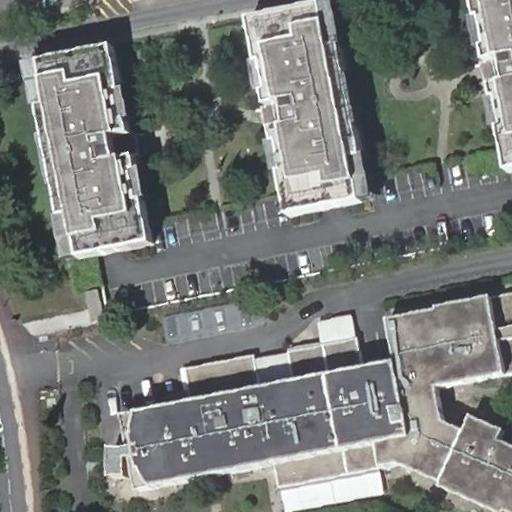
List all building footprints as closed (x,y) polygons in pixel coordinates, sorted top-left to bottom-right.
[(511,174),(511,0),(475,0),(488,65),(483,66),(487,89),(493,88),(510,175),(511,174)] [(373,202),(334,5),(252,21),(269,108),(264,109),(268,132),(273,131),(291,218),(373,202)] [(142,157),(137,134),(132,135),(115,48),(32,64),(71,261),(153,245),(136,158),(142,157)] [(104,320),(98,290),(86,293),(92,322),(104,320)] [(445,425),(438,391),(511,376),(511,295),(438,310),(439,312),(388,322),(396,365),(363,371),(357,340),(322,347),(323,351),(309,354),(308,352),(307,352),(297,356),(289,362),(294,385),(261,391),(254,357),(184,371),(191,405),(122,418),(129,451),(129,452),(130,459),(131,461),(137,494),(274,467),(279,490),(400,467),(442,486),(441,490),(490,511),(511,511),(511,448),(501,443),(505,434),(472,419),(466,434),(445,425)] [(128,479),(128,461),(131,461),(130,459),(129,452),(129,451),(128,452),(109,452),(110,479),(128,479)]
